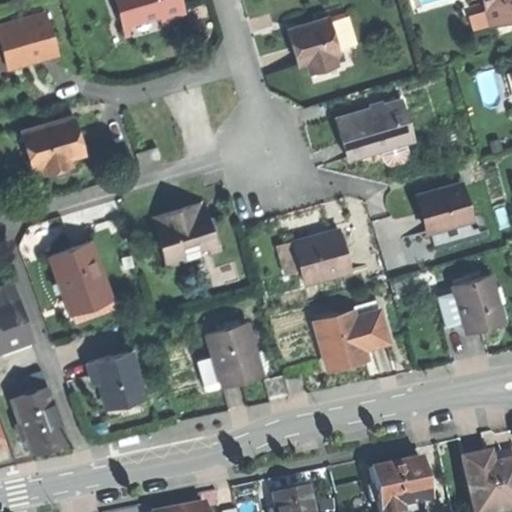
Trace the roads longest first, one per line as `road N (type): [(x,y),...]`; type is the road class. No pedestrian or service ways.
road 1 (tertiary): [(431,399),(67,483)]
road 2 (residential): [(241,61),(282,176),(300,186),(365,192)]
road 3 (residential): [(241,61),(116,97)]
